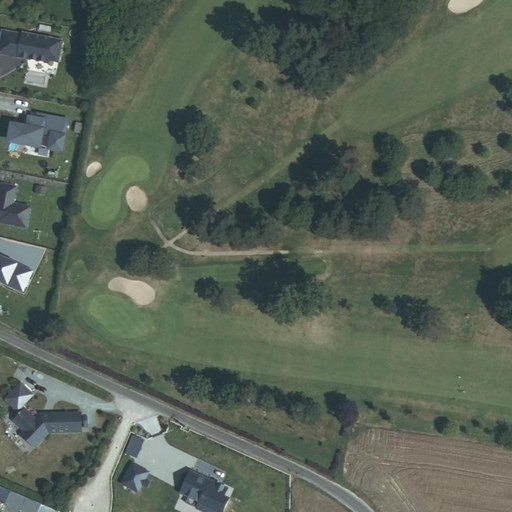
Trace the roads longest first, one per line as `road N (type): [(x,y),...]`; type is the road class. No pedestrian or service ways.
road 1 (tertiary): [(363,511),(331,486),(136,397)]
road 2 (tertiary): [(136,397),(0,334)]
